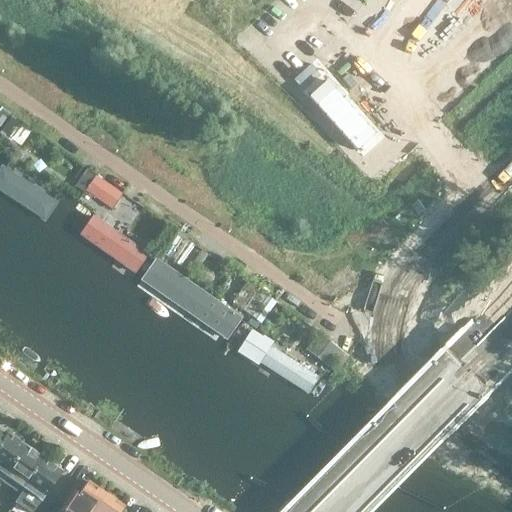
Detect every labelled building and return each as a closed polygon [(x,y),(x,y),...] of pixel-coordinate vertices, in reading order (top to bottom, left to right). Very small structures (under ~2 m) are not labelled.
[(22,142),(32,127),(22,120),(12,136),(22,142)] [(0,171),(0,191),(45,221),(56,203),(2,168),(0,171)] [(96,177),(86,191),(112,209),(122,194),(96,177)] [(147,255),(93,218),(81,236),(135,273),(147,255)] [(142,281),(226,339),(240,320),(156,261),(142,281)] [(255,313),(263,320),(278,301),(270,295),(255,313)] [(238,352),(307,393),(316,378),(247,337),(238,352)] [(320,357),(333,366),(344,350),(332,341),(320,357)] [(8,436),(0,447),(0,482),(1,483),(25,447),(8,436)] [(25,447),(1,483),(0,484),(0,493),(15,504),(19,498),(44,461),(25,447)] [(35,511),(63,473),(44,461),(15,504),(26,511),(35,511)] [(72,508),(78,511),(95,511),(106,495),(89,483),(72,508)] [(121,511),(124,508),(106,495),(95,511),(121,511)]
